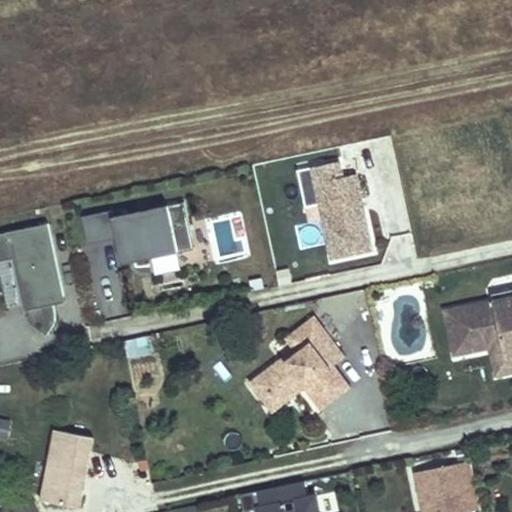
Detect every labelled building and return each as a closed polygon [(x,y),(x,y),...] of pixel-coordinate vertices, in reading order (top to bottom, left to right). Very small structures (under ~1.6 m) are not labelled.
[(304,212),(318,209),(330,264),(374,255),(357,177),(344,180),(341,165),(296,174),(304,212)] [(88,245),(117,239),(119,239),(118,233),(130,230),(137,261),(195,249),(185,201),(114,217),(112,211),(82,217),(88,245)] [(64,297),(48,224),(0,233),(0,261),(14,259),(24,305),(27,305),(31,323),(40,321),(52,329),(54,326),(55,324),(56,321),(56,317),(55,313),(54,305),(53,299),(64,297)] [(123,264),(137,261),(130,230),(118,233),(119,239),(117,239),(123,264)] [(65,303),(64,297),(53,299),(54,305),(65,303)] [(511,298),(446,313),(455,351),(473,347),(475,353),(491,349),(504,346),(508,362),(511,360),(511,298)] [(284,358),(250,384),(265,404),(276,395),(291,392),(301,384),(305,390),(322,412),(353,389),(335,367),(346,358),(315,317),(294,334),(305,348),(297,355),(287,362),(284,358)] [(52,329),(40,321),(31,323),(47,335),(52,329)] [(294,334),(286,340),(297,355),(305,348),(294,334)] [(511,374),(511,360),(508,362),(504,346),(491,349),(497,378),(511,374)] [(475,353),(473,347),(455,351),(456,357),(475,353)] [(291,392),(276,395),(265,404),(274,415),(305,390),(301,384),(291,392)] [(12,423),(0,420),(0,440),(8,442),(12,423)] [(94,435),(55,428),(41,499),(81,506),(84,488),(79,487),(80,480),(86,481),(94,435)] [(472,461),(417,472),(425,511),(466,511),(463,496),(479,493),(472,461)] [(319,511),(316,496),(307,498),(304,481),(259,491),(263,507),(259,508),(260,511),(319,511)] [(473,511),(482,510),(479,493),(463,496),(466,511),(473,511)]
